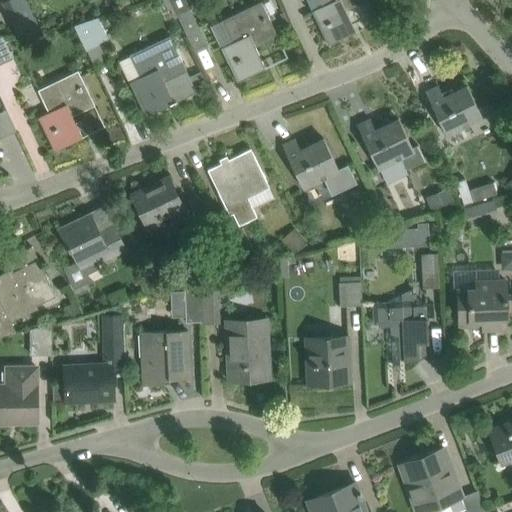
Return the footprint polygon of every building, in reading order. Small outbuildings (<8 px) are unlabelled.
[(6,0),(0,3),(14,33),(40,30),(25,0),(6,0)] [(170,0),(179,19),(192,13),(185,0),(170,0)] [(346,10),(366,0),(319,0),(322,5),(312,10),(320,26),(328,44),(356,31),(346,10)] [(221,47),(238,81),(266,68),(255,46),(278,35),(261,1),(221,20),(232,42),(221,47)] [(97,17),(74,25),(87,51),(99,45),(98,43),(108,38),(97,17)] [(0,34),(0,63),(13,58),(2,34),(0,34)] [(130,81),(137,97),(146,116),(174,102),(196,92),(186,70),(178,52),(169,35),(129,54),(140,76),(130,81)] [(38,89),(48,111),(38,116),(54,150),(83,137),(72,115),(94,104),(78,70),(38,89)] [(426,92),(434,110),(446,135),(470,123),(475,134),(482,131),(500,122),(490,103),(478,108),(467,85),(444,96),(439,85),(426,92)] [(378,168),(400,157),(407,170),(424,162),(417,147),(413,149),(399,118),(375,129),(370,118),(357,125),(378,168)] [(282,145),(303,187),(323,178),(332,195),(357,182),(348,164),(338,168),(324,138),(300,149),(295,138),(282,145)] [(251,148),(208,169),(229,214),(233,213),(239,224),(257,215),(248,197),(269,186),(251,148)] [(169,175),(131,193),(146,224),(146,223),(149,229),(165,221),(162,216),(183,206),(169,175)] [(448,187),(425,197),(432,211),(455,201),(448,187)] [(494,199),(464,208),(467,220),(497,211),(494,199)] [(189,222),(199,241),(222,230),(212,211),(189,222)] [(90,212),(59,228),(69,249),(72,247),(83,270),(126,249),(113,223),(99,230),(90,212)] [(417,222),(419,245),(430,245),(428,222),(417,222)] [(281,240),(292,254),(307,244),(295,229),(281,240)] [(226,238),(241,269),(259,260),(244,230),(226,238)] [(0,336),(17,332),(10,317),(56,295),(32,246),(6,259),(11,269),(0,273),(0,336)] [(511,268),(511,253),(502,253),(502,269),(511,268)] [(421,255),(423,290),(439,289),(437,254),(421,255)] [(151,268),(137,275),(146,294),(161,290),(151,268)] [(340,306),(362,305),(361,272),(338,273),(340,306)] [(476,281),(477,288),(458,289),(459,305),(459,325),(483,324),(483,329),(499,328),(498,310),(507,309),(506,290),(505,279),(476,281)] [(203,323),(201,288),(184,290),(186,324),(203,323)] [(218,288),(201,288),(203,323),(219,322),(218,288)] [(405,361),(429,353),(428,333),(427,317),(414,318),(414,300),(413,300),(412,288),(389,299),(389,301),(386,301),(376,306),(377,312),(378,312),(378,326),(390,325),(392,364),(400,363),(400,359),(405,358),(405,361)] [(75,301),(66,305),(72,318),(81,313),(75,301)] [(104,363),(64,365),(65,384),(66,400),(66,401),(114,399),(112,368),(122,367),(120,313),(102,314),(104,363)] [(266,378),(264,347),(268,346),(267,318),(226,320),(228,360),(229,380),(266,378)] [(52,323),(30,328),(31,355),(52,354),(52,323)] [(166,330),(167,335),(140,336),(142,384),(161,383),(161,378),(190,377),(187,328),(166,330)] [(334,377),(350,376),(348,335),(306,337),(308,383),(334,382),(334,377)] [(0,384),(0,421),(38,421),(37,366),(27,366),(7,366),(7,384),(0,384)] [(66,400),(65,384),(53,384),(53,401),(66,400)] [(496,448),(501,462),(511,457),(511,420),(489,429),(496,448)] [(399,464),(418,511),(448,501),(452,511),(455,511),(465,508),(461,496),(463,495),(445,446),(399,464)] [(308,499),(312,511),(366,511),(354,481),(308,499)] [(463,495),(461,496),(465,508),(466,511),(485,511),(477,489),(463,495)]
